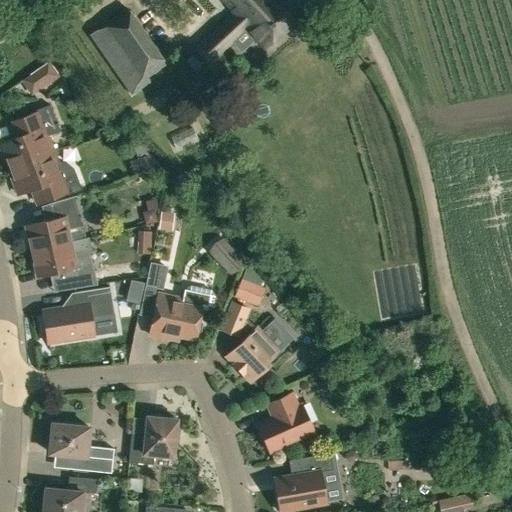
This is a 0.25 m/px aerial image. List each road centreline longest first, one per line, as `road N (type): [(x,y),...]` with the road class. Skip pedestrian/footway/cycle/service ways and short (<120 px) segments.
road 1 (track): [(511,442),(454,311),(416,148),(345,0)]
road 2 (residential): [(234,511),(222,428),(189,384),(11,382)]
road 3 (residential): [(4,511),(11,382)]
